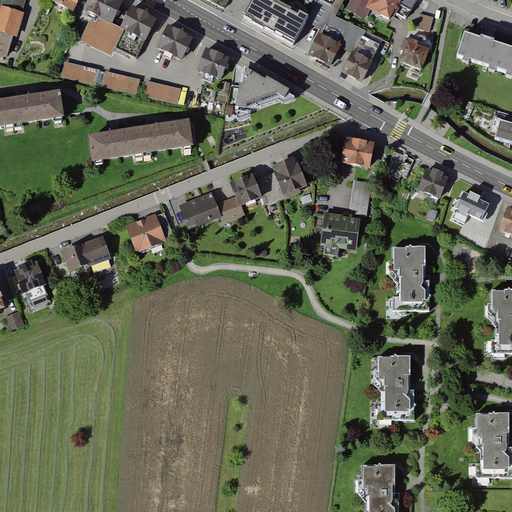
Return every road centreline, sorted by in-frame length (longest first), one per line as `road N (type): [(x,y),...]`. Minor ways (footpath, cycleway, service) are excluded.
road 1 (residential): [(370,113),(0,261)]
road 2 (primary): [(370,113),(163,0)]
road 3 (primary): [(511,187),(370,113)]
